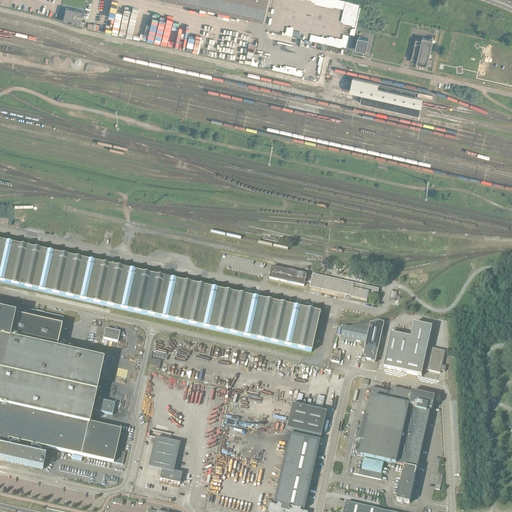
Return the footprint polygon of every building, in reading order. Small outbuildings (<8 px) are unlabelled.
[(32,0),(20,0),(19,9),(56,17),(58,6),(32,0)] [(168,0),(263,21),(267,0),(168,0)] [(82,11),(77,10),(65,8),(63,21),(79,24),(82,11)] [(167,39),(171,21),(165,20),(161,38),(167,39)] [(111,34),(139,38),(141,28),(134,26),(134,28),(129,27),(129,25),(126,24),(127,22),(121,21),(121,24),(113,23),(111,34)] [(368,39),(358,37),(355,49),(365,51),(368,39)] [(421,41),(416,40),(411,59),(417,60),(416,63),(427,66),(433,40),(422,38),(421,41)] [(361,99),(419,112),(419,111),(422,95),(378,86),(379,81),(353,75),(350,89),(363,91),(362,98),(361,99)] [(0,282),(1,283),(2,283),(12,286),(14,286),(16,286),(27,289),(28,289),(41,292),(42,292),(55,295),(68,298),(69,298),(82,301),(83,301),(91,303),(96,304),(109,307),(110,308),(123,310),(124,311),(137,313),(137,314),(150,316),(150,317),(164,320),(165,320),(178,323),(179,323),(191,326),(192,326),(286,347),(310,352),(311,352),(311,349),(316,328),(317,323),(318,319),(318,318),(319,318),(319,316),(319,314),(315,313),(295,309),(241,297),(243,292),(201,282),(201,284),(201,285),(200,288),(170,281),(164,279),(156,278),(150,276),(142,275),(143,269),(133,267),(132,270),(132,272),(130,272),(101,265),(94,264),(91,263),(92,258),(76,254),(69,253),(65,252),(60,251),(58,250),(37,246),(34,245),(32,245),(31,244),(13,240),(12,240),(0,237),(0,282)] [(308,282),(311,282),(311,280),(306,278),(306,275),(272,267),(269,278),(304,286),(305,282),(307,283),(308,282)] [(312,274),(311,280),(311,282),(310,288),(349,296),(349,298),(367,302),(368,293),(377,295),(379,289),(312,274)] [(0,459),(16,463),(33,467),(36,468),(38,468),(42,469),(44,463),(44,462),(45,460),(47,450),(47,449),(47,448),(49,449),(50,449),(50,451),(51,453),(52,453),(54,452),(54,451),(53,450),(70,454),(76,455),(82,457),(83,457),(84,457),(85,457),(86,457),(88,458),(90,458),(94,459),(101,460),(104,461),(110,463),(113,463),(118,464),(122,465),(125,453),(121,452),(126,433),(120,432),(120,431),(119,431),(117,431),(113,430),(113,429),(104,428),(103,427),(92,425),(89,424),(89,422),(92,423),(94,417),(91,416),(91,415),(92,411),(95,399),(97,389),(98,383),(99,378),(100,376),(103,362),(102,362),(101,361),(100,361),(93,360),(87,358),(75,356),(70,354),(67,354),(64,353),(62,353),(56,351),(57,348),(60,336),(60,335),(59,335),(60,331),(61,331),(61,329),(62,327),(61,327),(62,323),(63,317),(42,313),(41,313),(38,312),(17,307),(15,316),(14,316),(13,316),(11,316),(10,316),(6,315),(5,315),(1,314),(1,313),(0,313),(0,459)] [(343,326),(341,338),(366,344),(363,356),(361,356),(361,359),(360,361),(361,361),(361,360),(365,361),(365,360),(371,361),(375,362),(384,323),(378,322),(370,324),(370,325),(369,325),(348,327),(343,326)] [(391,334),(384,368),(385,368),(421,376),(424,365),(426,365),(426,366),(426,368),(425,370),(440,373),(441,370),(444,371),(444,372),(446,367),(442,366),(445,352),(445,351),(428,347),(432,327),(414,323),(410,338),(391,334)] [(105,329),(103,339),(117,342),(120,332),(105,329)] [(148,366),(156,367),(155,369),(158,370),(160,361),(150,359),(148,366)] [(356,454),(356,455),(356,456),(360,456),(363,457),(379,461),(384,462),(392,463),(395,464),(396,464),(404,466),(404,467),(403,471),(402,474),(402,476),(402,478),(401,482),(401,483),(397,501),(400,502),(405,503),(409,504),(414,482),(415,480),(415,477),(416,474),(417,475),(417,472),(416,472),(417,470),(418,464),(429,413),(430,411),(432,411),(432,410),(435,397),(425,395),(423,395),(411,392),(411,393),(400,390),(392,388),(391,393),(388,392),(375,389),(371,388),(371,390),(368,401),(367,405),(367,408),(366,413),(365,416),(364,416),(363,416),(362,420),(363,421),(358,440),(360,440),(358,446),(356,454)] [(315,407),(321,409),(324,397),(318,395),(315,407)] [(115,404),(95,399),(92,411),(112,416),(115,404)] [(320,438),(326,413),(292,405),(286,430),(320,438)] [(304,510),(319,441),(289,434),(273,503),(277,504),(276,506),(268,504),(266,511),(302,511),(299,511),(300,509),(304,510)] [(179,444),(155,438),(148,468),(161,471),(159,480),(179,484),(182,474),(173,472),(179,444)] [(362,469),(361,470),(381,474),(383,463),(384,462),(379,461),(379,462),(364,459),(362,469)] [(355,468),(353,474),(359,475),(381,480),(382,475),(360,470),(360,469),(355,468)] [(385,511),(346,503),(343,511),(385,511)]
